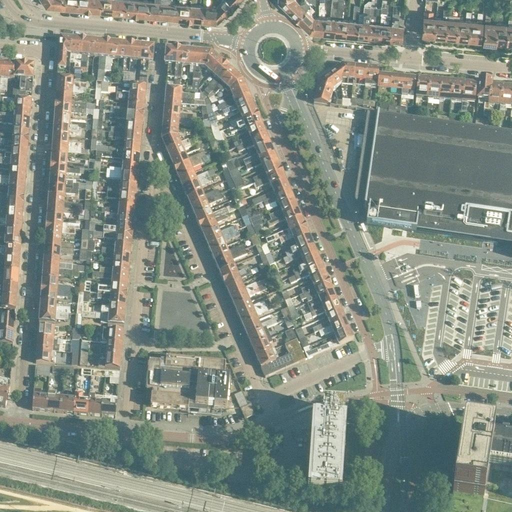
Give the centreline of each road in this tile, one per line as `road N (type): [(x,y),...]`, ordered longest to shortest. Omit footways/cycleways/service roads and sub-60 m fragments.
road 1 (residential): [(18,422),(46,67),(38,52),(0,47)]
road 2 (residential): [(289,85),(276,125),(370,351)]
road 3 (residential): [(392,344),(289,85)]
road 4 (residential): [(147,203),(125,432)]
road 5 (residential): [(263,396),(172,195)]
road 6 (residential): [(250,43),(41,21)]
road 7 (residential): [(275,420),(222,440),(125,432)]
